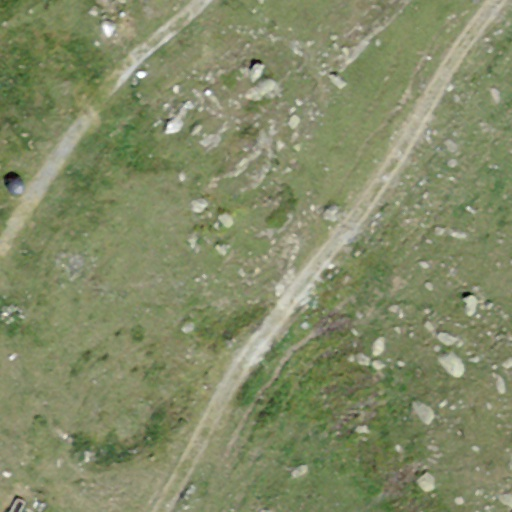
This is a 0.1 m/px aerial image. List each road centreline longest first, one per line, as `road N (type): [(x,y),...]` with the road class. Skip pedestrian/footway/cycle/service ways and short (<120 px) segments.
road 1 (track): [(161,511),(299,288),(363,215),(503,0)]
road 2 (track): [(0,245),(70,129),(122,68),(206,0)]
